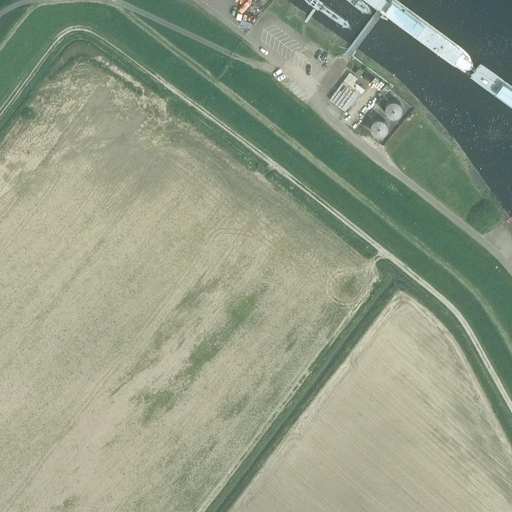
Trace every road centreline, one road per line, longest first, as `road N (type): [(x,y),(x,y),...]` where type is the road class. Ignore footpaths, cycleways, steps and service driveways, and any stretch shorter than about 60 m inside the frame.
road 1 (track): [(511,408),(454,310),(102,37),(65,30),(0,113)]
road 2 (unclassified): [(511,271),(317,107),(315,93),(290,73)]
